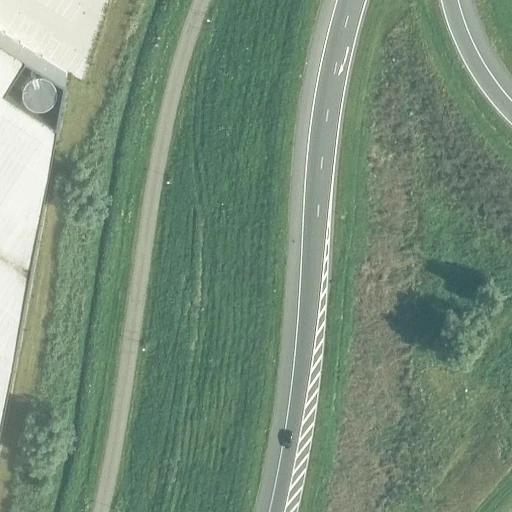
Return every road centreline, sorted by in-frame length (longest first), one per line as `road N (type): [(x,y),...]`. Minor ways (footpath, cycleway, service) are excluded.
road 1 (unclassified): [(204,0),(177,81),(102,511)]
road 2 (motorway): [(352,0),(328,91),(306,340),(277,511)]
road 3 (motorway): [(511,110),(490,90),(447,0)]
